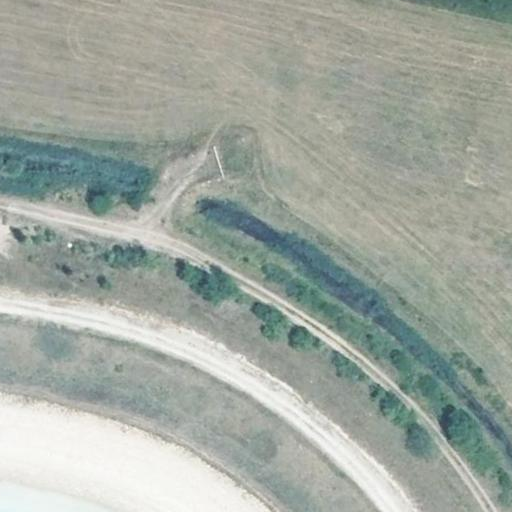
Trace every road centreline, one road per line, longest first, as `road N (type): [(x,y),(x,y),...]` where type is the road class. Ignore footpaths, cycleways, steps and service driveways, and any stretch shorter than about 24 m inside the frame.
road 1 (track): [(0,200),(137,237),(283,306),(425,420),(490,511)]
road 2 (track): [(397,511),(296,410),(214,362),(82,316),(0,304)]
